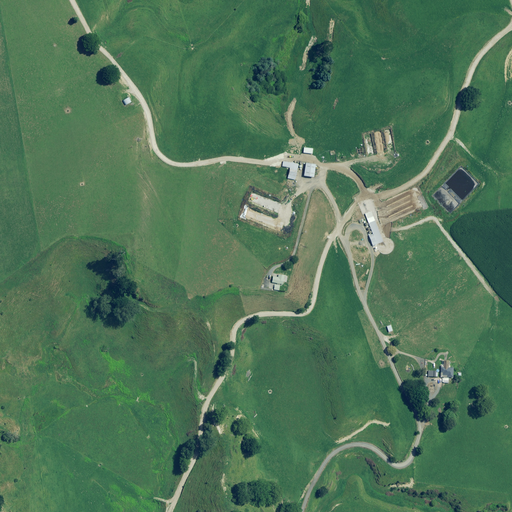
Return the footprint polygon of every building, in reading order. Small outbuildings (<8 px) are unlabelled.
[(372,145),(370,134),(363,135),(365,146),(372,145)] [(298,164),(282,161),(281,166),(290,167),(288,178),(295,180),(298,164)] [(315,164),(306,163),(304,176),(313,177),(315,164)] [(371,243),(372,245),(383,241),(371,211),(364,214),(372,234),(368,235),(371,243)] [(272,282),(276,283),(276,284),(274,284),(273,289),(278,290),(280,284),(282,284),(284,275),(278,274),(277,277),(273,276),(272,282)] [(448,360),(442,360),(442,364),(441,364),(440,377),(442,377),(442,382),(448,383),(448,377),(452,377),(453,367),(447,367),(448,360)]
